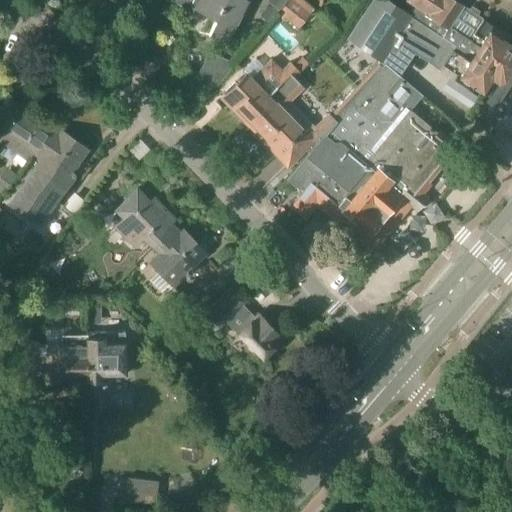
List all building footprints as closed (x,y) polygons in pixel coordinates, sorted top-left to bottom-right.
[(175,0),(176,0),(193,9),(195,7),(217,18),(209,34),(222,40),(241,0),(175,0)] [(287,0),(267,0),(269,2),(259,16),(268,22),(278,9),(280,10),(287,0)] [(314,8),(304,0),(288,0),(277,15),(283,19),(284,17),(298,28),(314,8)] [(388,0),(374,0),(352,35),(385,57),(396,40),(409,48),(425,23),(410,14),(388,0)] [(408,0),(416,5),(410,14),(425,23),(445,37),(465,50),(491,67),(497,58),(511,67),(511,66),(511,45),(507,43),(507,42),(511,35),(495,24),(495,25),(464,5),(464,4),(457,0),(408,0)] [(425,23),(409,48),(432,64),(436,59),(444,64),(445,63),(488,92),(483,100),(497,109),(511,85),(511,67),(497,58),(491,67),(465,50),(445,37),(425,23)] [(199,71),(217,85),(234,62),(211,49),(199,71)] [(291,61),(286,66),(295,76),(301,70),(300,70),(300,69),(308,62),(302,56),(294,64),(291,61)] [(237,82),(220,99),(244,123),(263,104),(262,102),(269,94),(268,94),(277,85),(272,80),(283,69),(271,58),(262,68),(260,69),(252,77),(247,72),(237,82)] [(284,179),(278,188),(290,198),(297,189),(300,192),(302,193),(317,205),(356,236),(360,239),(366,243),(374,242),(409,201),(410,203),(420,191),(416,188),(440,159),(452,144),(410,110),(423,95),(398,75),(381,61),(380,61),(330,114),(335,118),(323,133),(322,133),(318,138),(284,179)] [(263,104),(244,123),(286,166),(289,163),(316,136),(318,138),(322,133),(323,133),(335,118),(330,114),(329,112),(315,126),(289,99),(291,97),(304,85),(295,76),(286,66),(283,69),(272,80),(277,85),(268,94),(269,94),(262,102),(263,104)] [(0,139),(6,130),(25,143),(36,151),(52,127),(25,108),(8,96),(0,106),(0,139)] [(52,127),(36,151),(42,155),(10,201),(27,213),(29,210),(43,220),(59,197),(56,194),(89,147),(61,128),(59,132),(52,127)] [(153,247),(174,225),(171,222),(175,219),(157,201),(153,204),(137,188),(115,210),(125,219),(117,227),(136,246),(144,238),(152,246),(153,247)] [(153,247),(152,246),(159,253),(150,262),(172,284),(205,251),(183,229),(180,231),(174,225),(153,247)] [(222,327),(227,321),(239,333),(263,356),(283,337),(259,313),(254,317),(243,306),(245,303),(228,286),(205,310),(222,327)] [(185,307),(174,318),(180,324),(191,313),(185,307)] [(85,376),(84,337),(64,338),(64,327),(45,327),(45,347),(44,347),(44,348),(27,342),(20,363),(10,391),(27,397),(35,373),(45,373),(45,385),(59,385),(59,377),(85,376)] [(105,332),(87,333),(89,381),(102,381),(102,375),(125,374),(125,352),(137,352),(152,378),(167,367),(148,333),(132,343),(134,347),(125,347),(124,341),(105,341),(105,332)] [(69,479),(82,479),(82,466),(74,466),(69,472),(69,479)] [(179,497),(186,510),(186,511),(192,509),(205,503),(198,488),(179,497)]
